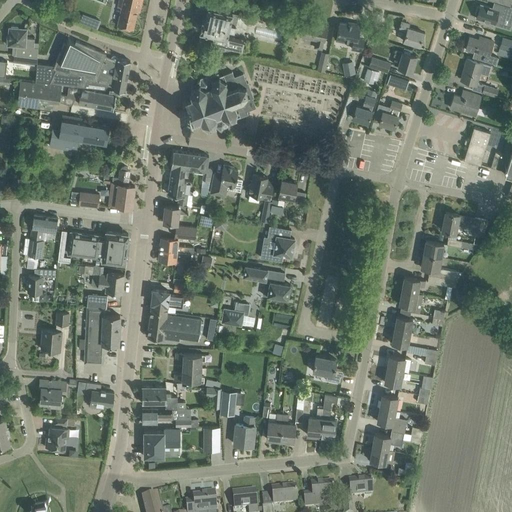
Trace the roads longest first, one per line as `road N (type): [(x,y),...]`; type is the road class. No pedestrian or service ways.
road 1 (residential): [(116,470),(138,477),(345,457),(368,342)]
road 2 (tertiary): [(116,470),(146,221)]
road 3 (residential): [(336,170),(304,320),(311,332),(368,342)]
road 4 (residential): [(157,131),(336,170)]
road 5 (residential): [(398,182),(449,18)]
road 6 (residential): [(10,361),(17,207)]
road 7 (tertiary): [(157,131),(181,0)]
road 8 (residential): [(146,221),(17,207)]
road 9 (residential): [(10,361),(31,441),(0,460)]
